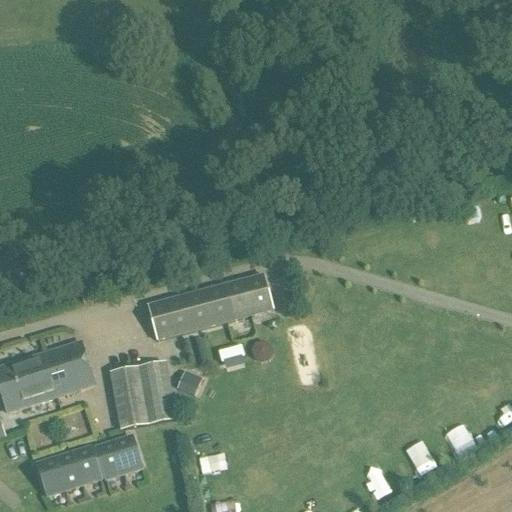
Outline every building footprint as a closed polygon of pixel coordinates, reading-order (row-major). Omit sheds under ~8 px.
[(511,192),(498,195),(500,215),(511,213),(511,192)] [(423,234),(439,231),(435,212),(419,216),(423,234)] [(378,223),(385,243),(400,237),(393,218),(378,223)] [(157,345),(274,313),(264,276),(147,308),(157,345)] [(263,354),(260,337),(244,340),(248,357),(263,354)] [(0,389),(8,415),(92,388),(78,345),(0,370),(0,389)] [(226,378),(240,376),(238,361),(224,362),(226,378)] [(166,365),(139,370),(147,412),(118,418),(121,433),(135,430),(177,421),(166,365)] [(203,381),(185,373),(177,391),(195,399),(203,381)] [(462,424),(445,432),(454,449),(470,441),(462,424)] [(47,501),(105,483),(106,484),(145,472),(134,438),(93,451),(92,448),(36,466),(47,501)] [(411,454),(396,461),(404,478),(419,471),(411,454)] [(166,461),(152,465),(157,482),(171,477),(166,461)]
